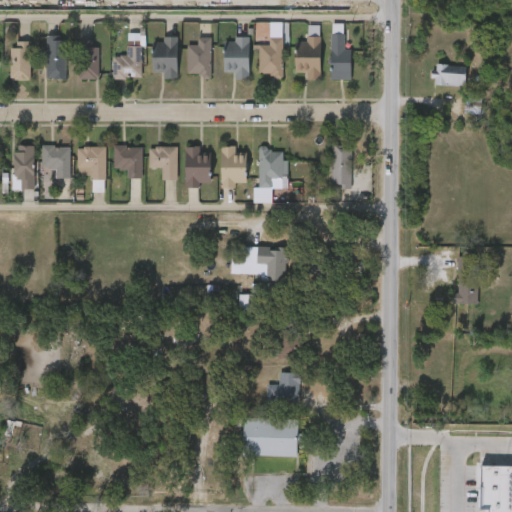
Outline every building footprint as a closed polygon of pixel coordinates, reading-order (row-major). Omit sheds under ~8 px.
[(306,40),(306,34),(319,34),(319,78),(306,78),(306,73),(293,73),(293,40),(306,40)] [(330,34),(344,34),(344,49),(350,49),(350,79),(330,79),(330,34)] [(46,37),(65,37),(65,77),(46,77),(46,37)] [(210,37),(210,75),(187,76),(187,45),(197,45),(197,37),(210,37)] [(162,71),(151,71),(151,38),(177,39),(176,78),(162,78),(162,71)] [(233,73),(223,73),(223,38),(248,38),(248,78),(233,78),(233,73)] [(259,75),(259,45),(268,45),(268,38),(282,38),(282,75),(259,75)] [(98,79),(78,79),(78,40),(98,40),(98,79)] [(29,79),(10,79),(10,41),(29,41),(29,79)] [(141,45),(141,78),(112,78),(112,56),(125,56),(125,45),(141,45)] [(465,87),(466,66),(433,65),(433,85),(465,87)] [(33,145),(33,188),(13,188),(13,145),(33,145)] [(69,146),(69,177),(53,177),(53,167),(41,167),(41,145),(69,146)] [(125,167),(112,167),(112,145),(141,145),(141,177),(125,177),(125,167)] [(233,145),(233,153),(243,153),(243,186),(219,186),(219,145),(233,145)] [(104,146),(104,177),(77,177),(77,146),(104,146)] [(147,166),(147,146),(176,146),(176,178),(161,178),(161,166),(147,166)] [(184,185),(184,146),(197,146),(197,153),(209,153),(209,185),(184,185)] [(331,146),(350,146),(350,187),(331,186),(331,146)] [(259,188),(259,149),(282,149),(282,186),(271,186),(271,202),(254,202),(254,188),(259,188)] [(231,277),(285,278),(286,263),(289,263),(290,248),(241,248),(240,258),(231,258),(231,277)] [(329,278),(330,261),(337,261),(338,249),(322,248),(322,263),(314,262),(313,277),(329,278)] [(458,293),(452,293),(452,305),(478,305),(478,286),(487,286),(487,271),(480,271),(480,256),(457,256),(458,293)] [(239,312),(257,311),(257,295),(239,295),(239,312)] [(300,403),(300,373),(279,373),(279,385),(267,385),(267,402),(300,403)] [(243,456),(297,457),(298,418),(244,416),(243,456)] [(511,466),(511,511),(489,511),(490,510),(479,510),(480,466),(511,466)]
